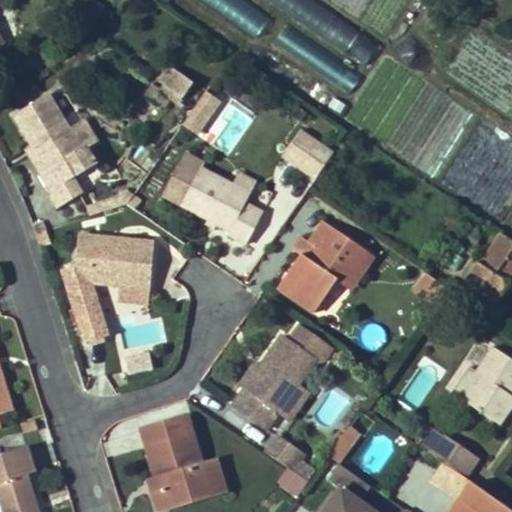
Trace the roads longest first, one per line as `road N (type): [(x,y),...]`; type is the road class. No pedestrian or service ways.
road 1 (residential): [(65,416),(175,382),(231,293)]
road 2 (residential): [(65,416),(0,211)]
